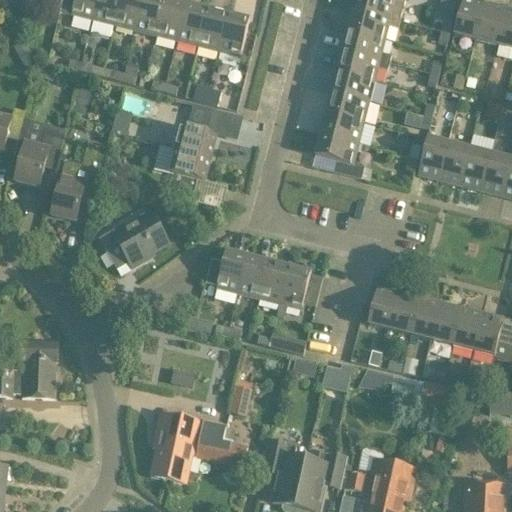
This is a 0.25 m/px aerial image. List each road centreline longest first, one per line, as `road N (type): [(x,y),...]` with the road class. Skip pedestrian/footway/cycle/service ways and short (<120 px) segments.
road 1 (residential): [(367,250),(260,222),(317,0)]
road 2 (residential): [(106,490),(108,435),(88,328)]
road 3 (residential): [(88,328),(195,266)]
road 4 (residential): [(88,328),(0,242)]
